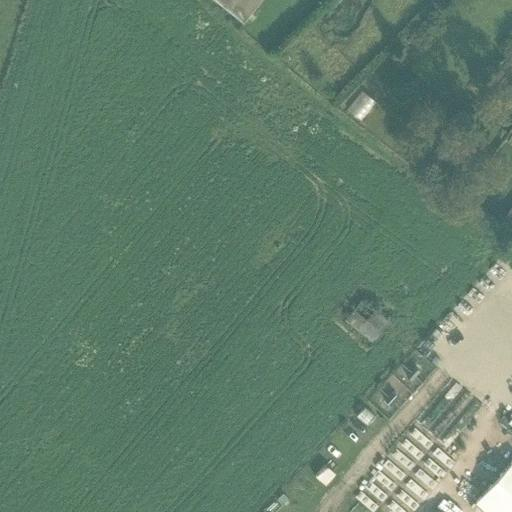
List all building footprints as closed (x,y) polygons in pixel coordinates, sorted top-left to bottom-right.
[(212,0),(242,23),(260,0),(212,0)] [(511,206),(499,222),(511,232),(511,206)] [(372,343),(389,322),(361,300),(344,321),(372,343)] [(382,419),(393,409),(384,400),(374,411),(382,419)] [(401,436),(411,425),(398,414),(389,426),(401,436)]
